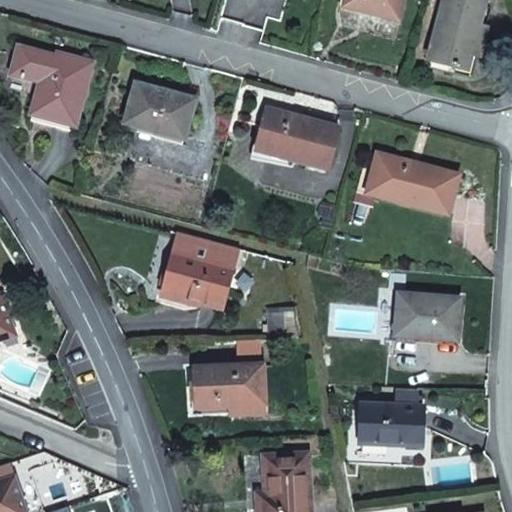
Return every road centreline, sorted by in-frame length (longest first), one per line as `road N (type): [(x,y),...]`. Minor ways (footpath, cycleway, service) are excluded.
road 1 (residential): [(29,0),(511,129)]
road 2 (unclassified): [(152,477),(117,369),(41,222),(0,169)]
road 3 (residential): [(0,413),(152,477)]
